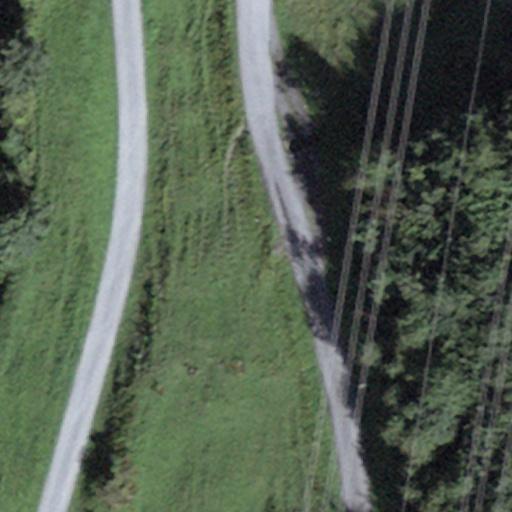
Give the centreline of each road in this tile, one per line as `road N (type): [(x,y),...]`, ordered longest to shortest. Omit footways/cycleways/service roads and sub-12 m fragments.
road 1 (unclassified): [(58,511),(133,214),(130,0)]
road 2 (unclassified): [(258,0),(265,106),(315,282)]
road 3 (unclassified): [(315,282),(304,141),(263,0)]
road 4 (unclassified): [(315,282),(341,377),(361,511)]
